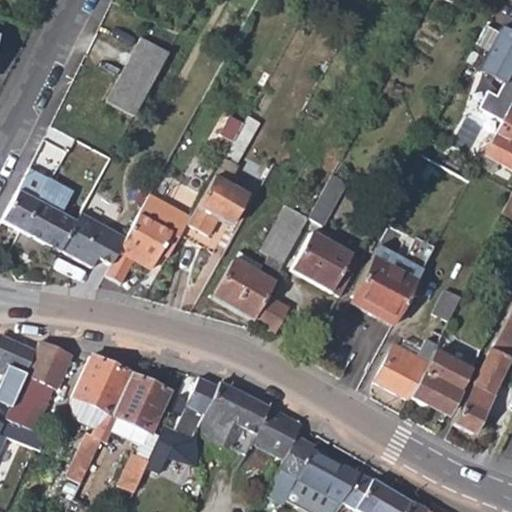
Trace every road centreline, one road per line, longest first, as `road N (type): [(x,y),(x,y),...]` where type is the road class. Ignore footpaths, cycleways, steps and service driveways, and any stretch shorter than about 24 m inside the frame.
road 1 (tertiary): [(511,497),(460,478),(245,354),(144,323),(0,302)]
road 2 (residential): [(0,160),(80,0)]
